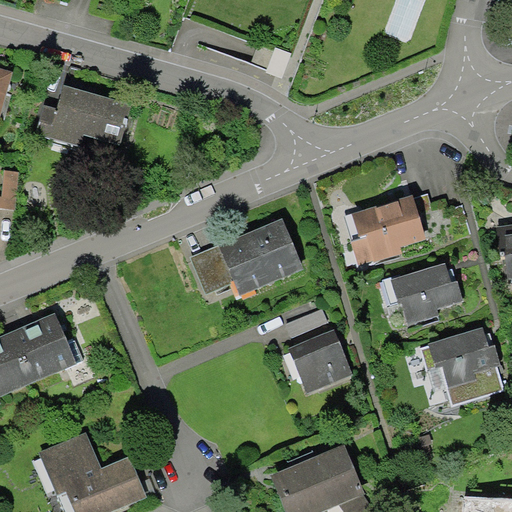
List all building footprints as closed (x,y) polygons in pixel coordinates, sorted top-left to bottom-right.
[(0,116),(11,75),(0,71),(0,116)] [(133,107),(62,86),(55,111),(43,108),(36,135),(78,147),(81,137),(120,148),(133,107)] [(20,171),(3,170),(0,207),(0,208),(16,211),(20,171)] [(425,241),(412,198),(351,216),(359,241),(352,243),(360,268),(402,256),(402,248),(425,241)] [(301,271),(281,222),(188,259),(203,295),(233,283),(238,297),(301,271)] [(511,223),(495,226),(499,255),(505,255),(508,280),(511,279),(511,223)] [(445,264),(390,281),(398,307),(402,306),(409,326),(438,317),(436,311),(465,302),(459,284),(452,286),(445,264)] [(0,339),(0,397),(75,366),(54,317),(32,326),(0,339)] [(482,329),(427,346),(435,372),(439,371),(447,391),(475,382),(474,376),(496,369),(502,367),(496,349),(489,351),(482,329)] [(334,331),(286,350),(304,395),(352,376),(334,331)] [(504,391),(496,369),(474,376),(475,382),(447,391),(452,408),(504,391)] [(85,433),(42,451),(60,495),(67,492),(75,511),(105,511),(147,494),(132,459),(102,471),(85,433)] [(327,511),(365,496),(345,449),(271,480),(284,511),(327,511)] [(511,511),(511,504),(462,500),(461,511),(511,511)]
